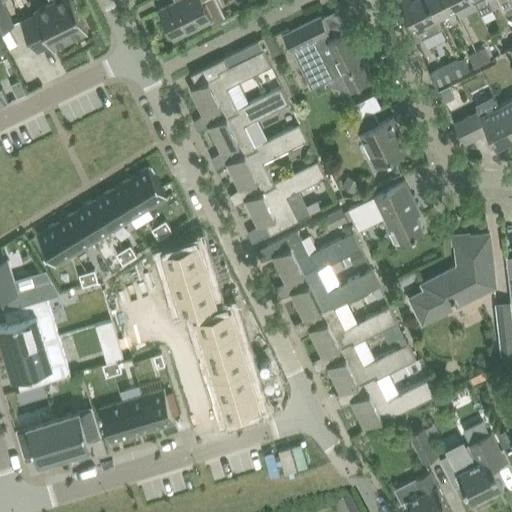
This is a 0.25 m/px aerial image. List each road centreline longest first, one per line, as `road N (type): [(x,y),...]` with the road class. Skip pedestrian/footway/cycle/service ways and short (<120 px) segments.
road 1 (residential): [(135,57),(310,409)]
road 2 (residential): [(310,409),(276,427),(13,509)]
road 3 (residential): [(511,180),(455,171),(371,0)]
road 4 (residential): [(135,57),(0,121)]
road 5 (residential): [(310,409),(373,511)]
